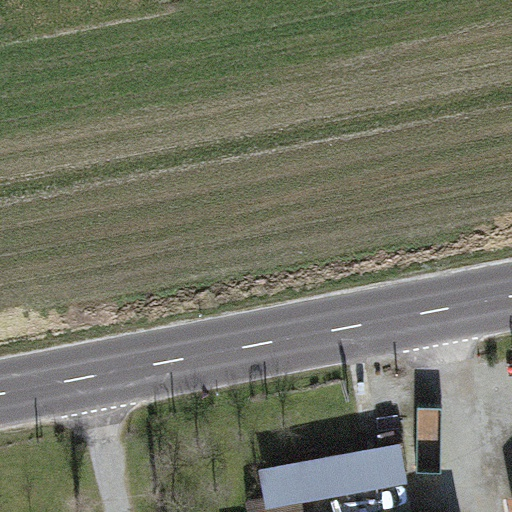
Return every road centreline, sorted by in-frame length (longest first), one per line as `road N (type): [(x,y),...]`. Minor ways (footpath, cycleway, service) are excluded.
road 1 (tertiary): [(511,297),(0,394)]
road 2 (unknown): [(457,307),(501,511)]
road 3 (unknown): [(96,376),(134,511)]
